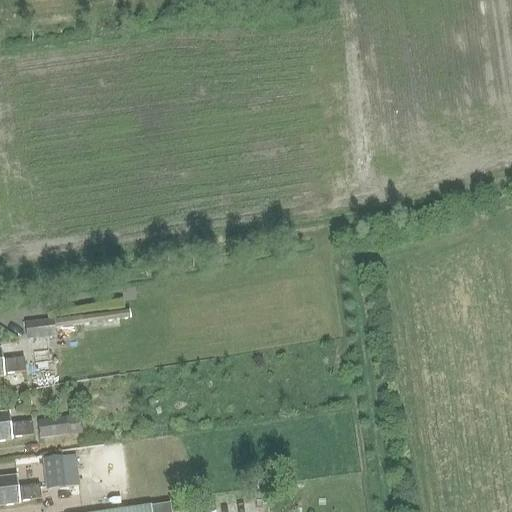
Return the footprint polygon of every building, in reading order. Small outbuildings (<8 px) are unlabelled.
[(130,320),(129,312),(55,320),(25,323),(27,341),(57,337),(56,327),(130,320)] [(5,376),(26,374),(24,360),(3,362),(2,351),(0,351),(0,379),(5,379),(5,376)] [(12,440),(34,437),(32,423),(10,426),(9,415),(0,415),(0,443),(12,442),(12,440)] [(79,417),(38,422),(40,439),(81,434),(79,417)] [(76,456),(43,459),(46,490),(67,488),(66,482),(79,481),(76,456)] [(20,503),(41,501),(40,487),(19,489),(17,479),(0,480),(0,507),(20,505),(20,503)]
